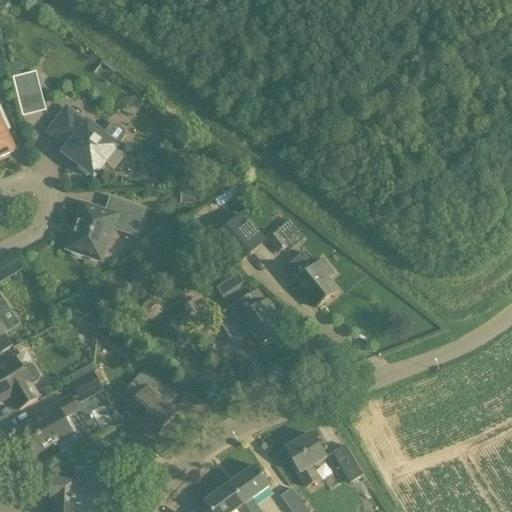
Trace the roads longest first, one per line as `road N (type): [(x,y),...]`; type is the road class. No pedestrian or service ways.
road 1 (residential): [(143,511),(210,452),(467,351)]
road 2 (residential): [(0,252),(38,234),(50,199),(28,181),(0,190)]
